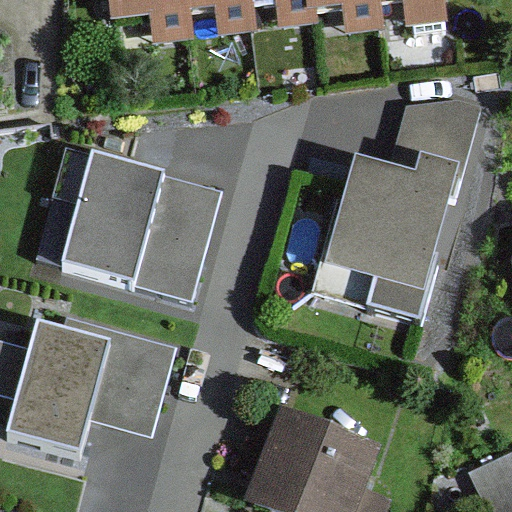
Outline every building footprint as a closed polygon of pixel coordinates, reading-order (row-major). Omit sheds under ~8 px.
[(188,25),(185,0),(119,0),(124,33),(188,25)] [(253,17),(250,0),(185,0),(188,25),(253,17)] [(316,0),(250,0),(253,17),(318,9),(316,0)] [(376,0),(316,0),(318,9),(319,17),(378,10),(376,0)] [(436,0),(376,0),(378,10),(437,3),(436,0)] [(398,191),(356,179),(321,300),(370,314),(364,335),(419,351),(486,119),(418,121),(398,191)] [(227,215),(97,178),(65,289),(195,326),(227,215)] [(79,355),(38,343),(7,450),(84,472),(96,432),(159,450),(187,356),(87,327),(79,355)] [(366,511),(383,472),(289,432),(254,511),(366,511)] [(511,511),(511,461),(476,479),(492,511),(511,511)]
